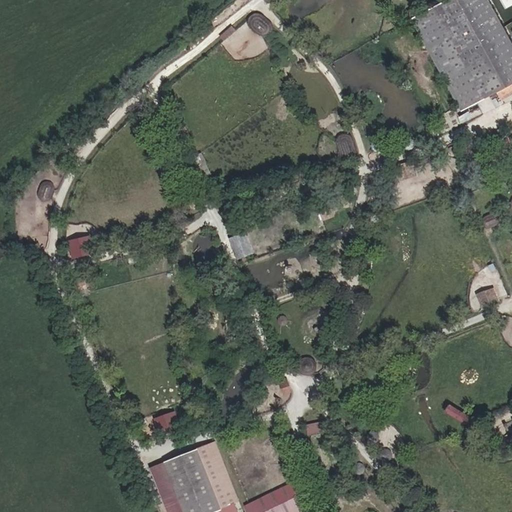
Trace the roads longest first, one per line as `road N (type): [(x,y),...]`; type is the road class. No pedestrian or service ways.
road 1 (track): [(257,0),(151,85),(78,164),(62,201),(61,271),(161,511)]
road 2 (track): [(151,85),(270,351),(309,390),(511,307)]
road 3 (track): [(256,1),(328,74),(361,153),(358,271),(341,332),(296,424),(324,511)]
road 4 (track): [(61,271),(511,122)]
road 5 (track): [(139,459),(286,406),(309,390),(415,511)]
